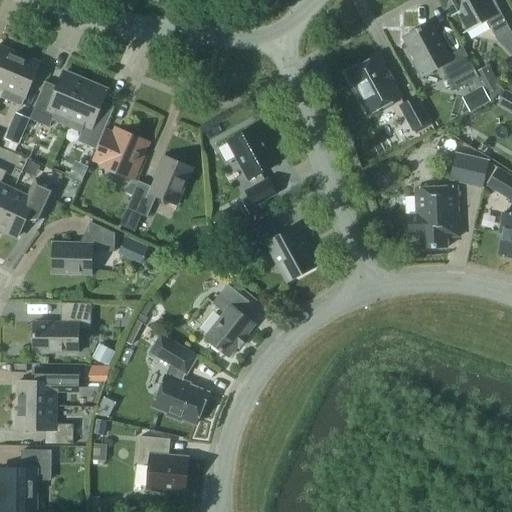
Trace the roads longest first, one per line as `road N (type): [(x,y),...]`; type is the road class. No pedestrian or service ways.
road 1 (residential): [(220,511),(219,470),(235,411),(267,359),(312,317),(368,290)]
road 2 (residential): [(368,290),(281,41)]
road 3 (tertiary): [(43,0),(99,21),(281,41)]
road 4 (residential): [(368,290),(427,280),(511,296)]
